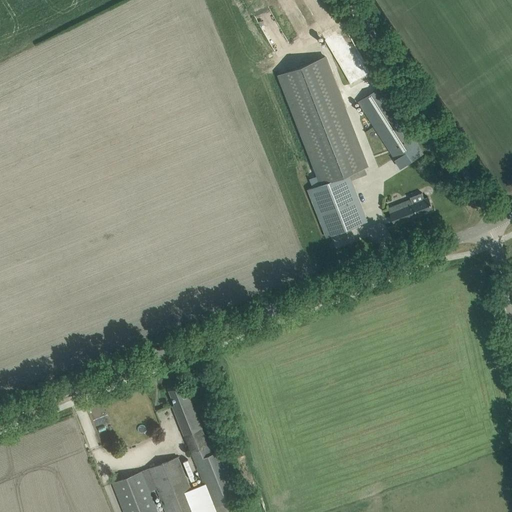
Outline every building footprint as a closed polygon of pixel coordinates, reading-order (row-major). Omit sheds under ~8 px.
[(320,184),(308,189),(327,237),(367,221),(348,173),(368,165),(325,56),(278,74),(320,184)] [(423,154),(380,87),(358,101),(401,168),(423,154)] [(412,199),(389,208),(396,225),(433,210),(428,197),(425,198),(423,192),(411,197),(412,199)] [(173,405),(184,434),(202,427),(187,390),(185,391),(182,384),(169,389),(175,404),(173,405)] [(184,434),(191,451),(208,444),(202,427),(184,434)] [(208,444),(191,451),(204,484),(191,489),(200,511),(247,511),(223,449),(212,454),(208,444)] [(149,468),(166,511),(200,511),(191,489),(178,456),(149,468)] [(158,511),(142,470),(112,482),(124,511),(158,511)]
